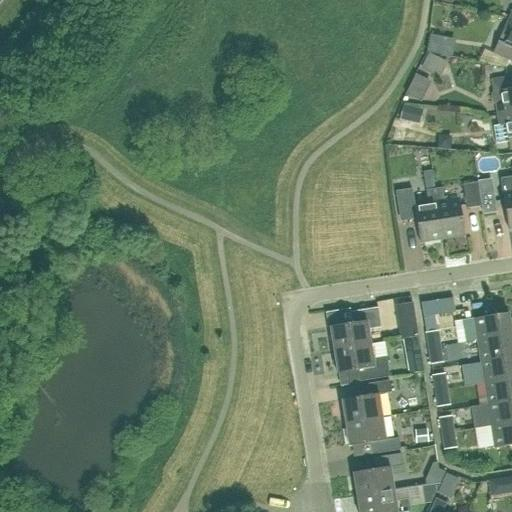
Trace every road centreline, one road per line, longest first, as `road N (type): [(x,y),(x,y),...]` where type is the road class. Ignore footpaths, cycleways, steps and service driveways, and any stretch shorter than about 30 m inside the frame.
road 1 (residential): [(293,325),(308,295),(511,264)]
road 2 (residential): [(293,325),(321,511)]
